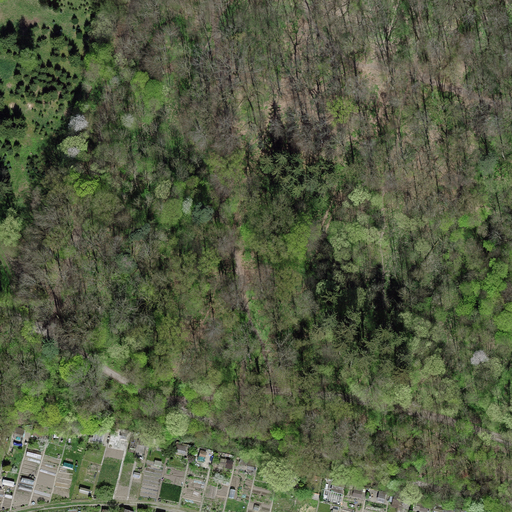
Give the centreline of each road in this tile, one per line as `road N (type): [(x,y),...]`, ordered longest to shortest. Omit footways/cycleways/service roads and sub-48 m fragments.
road 1 (track): [(167,400),(266,390),(378,402),(511,441)]
road 2 (track): [(0,308),(167,400)]
